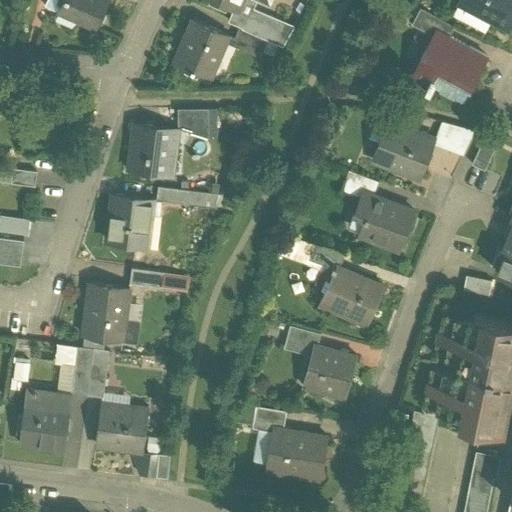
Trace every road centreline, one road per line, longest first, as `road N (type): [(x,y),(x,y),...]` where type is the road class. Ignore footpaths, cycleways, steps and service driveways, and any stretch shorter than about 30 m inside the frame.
road 1 (residential): [(351,511),(458,186)]
road 2 (residential): [(121,76),(40,311)]
road 3 (residential): [(183,511),(0,480)]
road 4 (residential): [(121,76),(0,71)]
